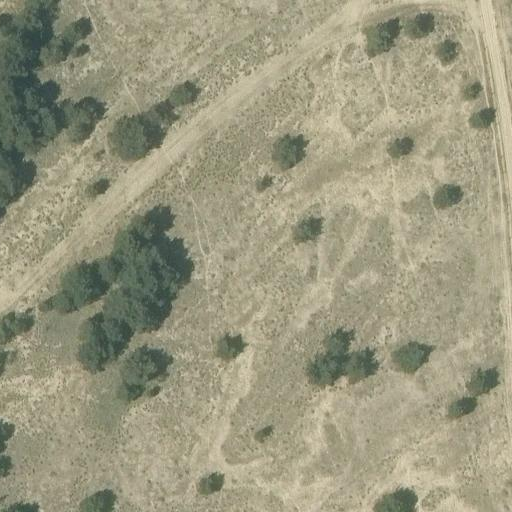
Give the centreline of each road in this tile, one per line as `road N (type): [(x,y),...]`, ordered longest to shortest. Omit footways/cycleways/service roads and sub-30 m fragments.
road 1 (track): [(0,317),(97,218),(360,0)]
road 2 (track): [(491,0),(511,192)]
road 3 (track): [(495,23),(445,3),(391,8),(326,33)]
